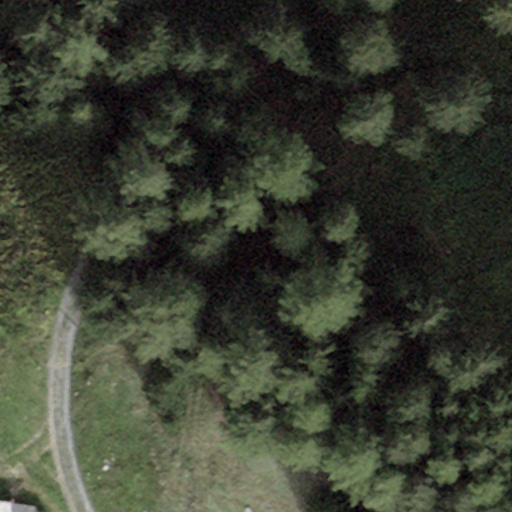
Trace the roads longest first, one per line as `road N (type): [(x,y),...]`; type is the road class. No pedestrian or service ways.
road 1 (track): [(181,0),(146,114),(75,287),(57,388)]
road 2 (track): [(57,388),(85,511)]
